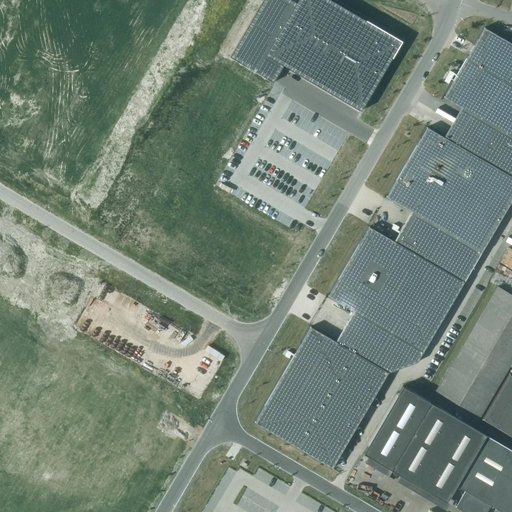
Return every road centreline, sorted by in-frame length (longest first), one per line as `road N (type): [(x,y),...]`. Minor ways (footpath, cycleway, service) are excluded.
road 1 (unclassified): [(454,2),(440,40),(261,344)]
road 2 (unclassified): [(261,344),(0,191)]
road 3 (unclassified): [(215,422),(367,511)]
